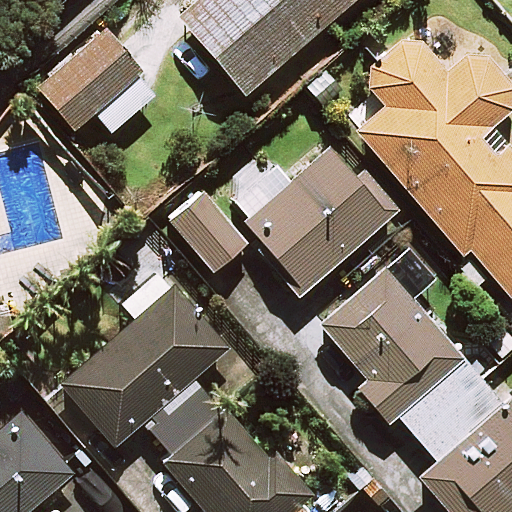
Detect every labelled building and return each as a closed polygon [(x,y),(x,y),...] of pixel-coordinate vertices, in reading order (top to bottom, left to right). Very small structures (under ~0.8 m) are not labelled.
[(350,0),(185,0),(170,13),(238,94),(350,0)] [(151,96),(99,30),(31,83),(67,130),(91,111),(106,131),(151,96)] [(444,71),(410,31),(356,76),(381,106),(352,130),(457,255),(464,249),(503,295),(511,287),(511,158),(502,146),(490,156),(472,134),(511,100),(511,93),(473,47),(444,71)] [(352,179),(328,148),(285,182),(268,160),(220,198),(295,291),(392,213),(360,173),(352,179)] [(241,243),(194,189),(162,217),(208,271),(241,243)] [(220,346),(144,263),(110,294),(133,319),(57,388),(110,445),(137,420),(167,452),(155,463),(199,511),(301,511),(293,503),(304,492),(222,403),(190,432),(161,400),(220,346)] [(444,511),(505,511),(511,506),(511,392),(497,405),(381,268),(316,323),(361,376),(352,385),(382,421),(392,413),(431,460),(414,475),(444,511)] [(21,511),(70,471),(19,411),(0,427),(0,511),(21,511)]
